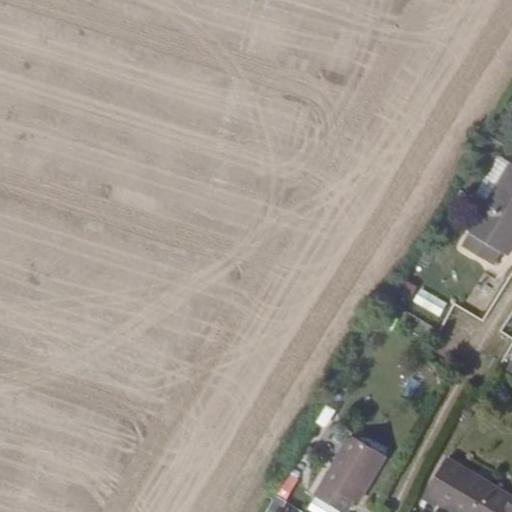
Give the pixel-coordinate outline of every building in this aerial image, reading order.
[(484,210),(509,167),(496,159),(470,202),(484,210)] [(511,164),(509,167),(484,210),(461,248),(493,267),(501,254),(508,258),(511,250),(511,164)] [(314,497),(339,511),(347,511),(353,504),(357,506),(386,458),(349,436),(314,497)] [(447,511),(503,511),(511,498),(511,497),(447,459),(422,501),(436,509),(438,506),(447,511)] [(511,511),(511,498),(503,511),(511,511)]
